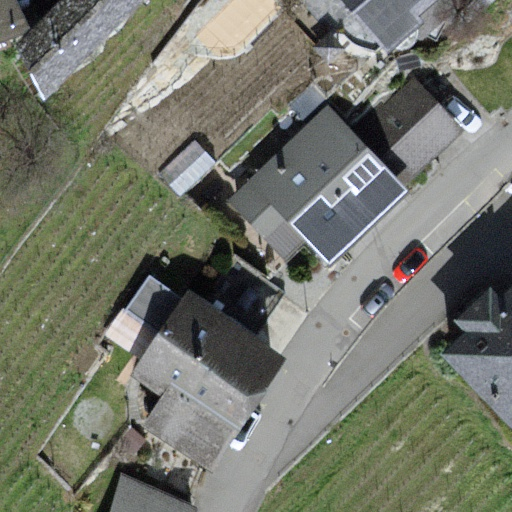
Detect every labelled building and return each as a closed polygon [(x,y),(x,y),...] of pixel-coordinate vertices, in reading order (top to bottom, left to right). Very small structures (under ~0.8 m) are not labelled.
[(0,0),(0,35),(25,24),(13,0),(0,0)] [(53,0),(15,38),(44,95),(137,0),(53,0)] [(344,0),(387,49),(422,19),(418,14),(433,0),(344,0)] [(330,30),(313,44),(328,62),(345,47),(330,30)] [(462,128),(413,77),(385,104),(381,100),(352,127),(405,182),(462,128)] [(409,187),(405,182),(352,127),(329,102),(226,199),(285,262),(308,240),(329,263),(409,187)] [(182,296),(149,273),(124,308),(159,332),(182,296)] [(511,279),(438,349),(511,426),(511,279)] [(159,332),(131,374),(161,394),(141,424),(211,470),(287,354),(187,289),(182,296),(159,332)] [(195,511),(197,507),(120,473),(109,511),(195,511)]
